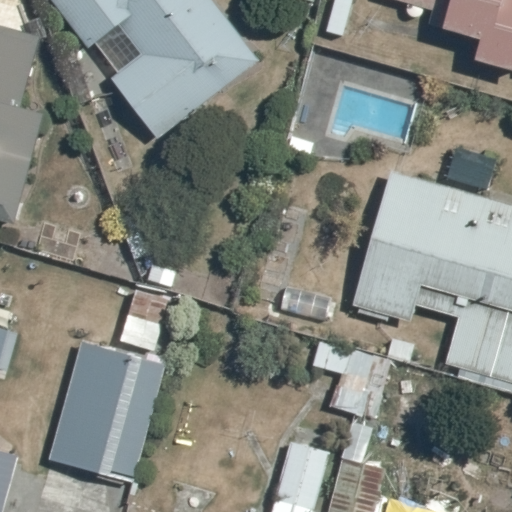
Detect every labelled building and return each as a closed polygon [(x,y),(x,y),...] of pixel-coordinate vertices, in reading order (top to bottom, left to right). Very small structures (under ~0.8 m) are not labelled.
[(261,63),(215,0),(59,0),(159,137),(261,63)] [(511,0),(397,0),(440,12),(436,25),(494,40),(488,62),(511,68),(511,0)] [(0,211),(18,217),(47,112),(25,106),(43,41),(0,28),(0,211)] [(511,203),(397,173),(361,307),(415,321),(419,306),(459,317),(447,363),(511,380),(511,203)] [(167,324),(133,313),(124,341),(158,352),(167,324)] [(19,330),(0,324),(0,368),(9,371),(19,330)] [(171,366),(83,340),(49,458),(138,483),(171,366)] [(397,361),(318,343),(312,367),(346,374),(338,410),(384,420),(397,361)] [(433,400),(398,393),(391,424),(426,431),(433,400)] [(324,434),(299,426),(271,511),(315,511),(334,453),(320,448),(324,434)] [(371,511),(378,471),(339,464),(330,511),(371,511)]
